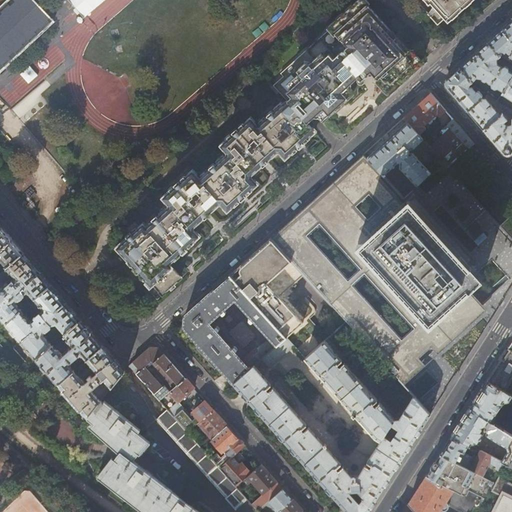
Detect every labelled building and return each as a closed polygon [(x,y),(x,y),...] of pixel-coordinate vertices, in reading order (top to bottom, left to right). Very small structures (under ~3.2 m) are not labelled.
[(44,11),(34,0),(9,0),(0,9),(0,70),(53,22),(44,11)] [(331,54),(327,58),(323,53),(322,54),(295,78),(295,79),(298,83),(288,92),(291,97),(287,101),(307,123),(317,115),(323,121),(354,93),(351,88),(349,88),(349,86),(358,79),(361,82),(370,75),(372,76),(375,75),(388,91),(392,88),(413,69),(420,63),(364,0),(363,0),(330,30),(335,36),(337,34),(341,39),(342,39),(346,43),(344,47),(346,49),(335,58),(331,54)] [(430,0),(435,5),(431,10),(440,21),(447,15),(451,19),(471,0),(430,0)] [(66,3),(57,11),(63,18),(72,10),(66,3)] [(511,20),(510,22),(501,30),(509,39),(511,41),(511,20)] [(511,41),(509,39),(501,30),(494,36),(487,42),(499,56),(501,51),(511,58),(511,41)] [(499,58),(499,56),(487,42),(473,55),(459,68),(471,82),(476,77),(481,78),(483,81),(487,81),(491,84),(492,87),(495,89),(498,88),(503,92),(508,84),(511,77),(511,74),(507,71),(507,68),(504,66),(501,67),(499,66),(502,61),(499,58)] [(468,85),(471,82),(459,68),(452,74),(446,79),(446,87),(455,97),(467,111),(482,99),(482,95),(479,91),(481,89),(474,85),(472,87),(468,87),(468,85)] [(278,95),(280,93),(272,84),(270,85),(278,95)] [(511,86),(508,84),(503,92),(502,94),(511,100),(511,108),(511,109),(511,86)] [(440,104),(431,93),(417,106),(404,117),(408,121),(419,133),(426,128),(424,125),(427,122),(430,124),(437,118),(435,116),(437,114),(439,116),(445,110),(440,104)] [(485,98),(482,99),(467,111),(474,120),(483,130),(502,114),(499,111),(497,113),(485,98)] [(307,123),(287,101),(260,125),(259,127),(257,127),(257,125),(251,118),(224,143),(221,143),(221,144),(223,146),(227,151),(229,152),(230,154),(248,174),(250,174),(252,174),(278,151),(279,148),(280,148),(280,151),(286,157),(315,132),(309,125),(307,126),(307,123)] [(504,123),(507,120),(502,114),(483,130),(495,144),(504,154),(511,154),(511,152),(511,109),(509,113),(511,114),(511,117),(511,118),(511,123),(508,125),(504,123)] [(474,143),(453,119),(437,135),(435,133),(426,141),(440,157),(448,165),(467,149),(474,143)] [(415,185),(429,172),(412,153),(408,152),(407,149),(410,146),(412,147),(420,140),(423,142),(423,145),(436,160),(440,157),(426,141),(419,133),(408,121),(367,158),(383,174),(384,173),(384,172),(395,161),(399,161),(399,167),(415,185)] [(249,176),(250,174),(248,174),(230,154),(227,155),(202,177),(201,179),(199,179),(199,177),(193,171),(164,197),(170,203),(172,204),(172,206),(190,226),(194,226),(220,204),(221,201),(222,201),(222,204),(228,210),(257,184),(251,177),(249,176)] [(472,265),(471,266),(464,259),(466,257),(415,201),(414,201),(407,193),(403,197),(383,174),(367,158),(363,154),(345,170),(317,195),(286,224),(270,238),(304,275),(397,378),(403,372),(406,375),(421,361),(419,359),(431,348),(433,350),(482,305),(469,290),(482,278),(475,271),(476,270),(476,268),(476,267),(475,266),(474,265),(473,265),(472,265)] [(191,229),(190,226),(172,206),(169,206),(147,226),(144,223),(143,223),(118,246),(151,284),(152,283),(163,295),(180,279),(182,277),(171,264),(169,263),(168,261),(171,261),(199,236),(194,230),(191,229)] [(64,237),(71,230),(64,222),(56,229),(64,237)] [(0,261),(6,268),(23,253),(10,238),(1,227),(0,228),(0,261)] [(483,232),(473,241),(478,245),(487,237),(483,232)] [(230,274),(229,275),(285,337),(286,338),(303,323),(280,297),(304,275),(270,238),(251,255),(237,268),(236,269),(236,271),(237,272),(237,273),(232,277),(230,274)] [(6,284),(4,285),(0,281),(0,318),(5,325),(21,311),(25,307),(19,300),(19,299),(21,299),(25,295),(26,293),(28,295),(30,293),(32,295),(31,298),(33,300),(51,285),(34,265),(23,253),(6,268),(15,279),(7,285),(6,284)] [(0,279),(2,282),(8,277),(3,271),(0,273),(0,279)] [(276,345),(285,337),(229,275),(216,287),(194,307),(185,315),(184,328),(233,384),(249,368),(234,351),(237,348),(235,345),(233,344),(230,347),(216,331),(219,329),(219,327),(217,325),(215,325),(213,327),(208,322),(220,311),(222,313),(224,313),(225,311),(225,310),(224,308),(235,298),(250,316),(248,318),(248,320),(249,321),(252,322),(254,320),(276,345)] [(31,321),(30,320),(21,311),(5,325),(20,342),(66,303),(57,293),(51,285),(33,300),(30,303),(36,309),(40,306),(43,309),(42,311),(31,321)] [(35,359),(52,345),(43,335),(45,330),(48,331),(51,328),(51,325),(56,324),(64,334),(81,320),(73,311),(66,303),(20,342),(35,359)] [(52,344),(52,345),(35,359),(58,385),(74,371),(69,364),(81,354),(87,360),(103,346),(91,332),(81,320),(64,334),(67,338),(66,340),(66,343),(70,348),(61,355),(52,344)] [(61,337),(58,334),(52,339),(55,342),(61,337)] [(64,341),(61,337),(55,342),(58,346),(64,341)] [(286,338),(285,337),(276,345),(262,357),(270,366),(292,346),(286,338)] [(307,425),(272,386),(267,391),(265,388),(270,384),(254,365),(249,368),(233,384),(347,511),(367,511),(413,441),(430,414),(414,397),(400,418),(396,419),(325,341),(305,359),(305,360),(353,414),(352,415),(354,417),(356,417),(375,438),(380,441),(368,461),(373,465),(372,467),(366,464),(359,474),(352,475),(344,466),(338,470),(337,468),(342,464),(326,447),(327,445),(326,444),(325,443),(324,444),(309,427),(304,432),(303,431),(302,430),(307,425)] [(113,357),(103,346),(87,360),(95,371),(95,372),(92,375),(89,372),(86,375),(88,378),(83,381),(74,371),(58,385),(85,417),(100,400),(91,390),(91,389),(95,386),(97,388),(98,387),(100,388),(106,382),(110,388),(125,371),(113,357)] [(142,354),(128,366),(158,399),(168,391),(184,377),(167,358),(157,347),(150,347),(142,354)] [(511,351),(508,349),(500,360),(488,380),(504,390),(509,382),(508,378),(511,373),(511,351)] [(189,383),(184,377),(168,391),(177,400),(193,387),(189,383)] [(511,402),(511,395),(504,390),(488,380),(479,394),(470,408),(490,421),(503,401),(505,401),(508,401),(511,402)] [(138,432),(140,429),(103,400),(102,401),(100,400),(85,417),(91,421),(90,423),(102,434),(101,435),(120,450),(102,474),(101,476),(147,511),(203,511),(202,511),(197,506),(194,509),(166,487),(168,485),(160,479),(156,475),(153,478),(132,461),(138,454),(139,454),(149,442),(138,432)] [(172,415),(182,406),(177,400),(166,409),(172,415)] [(192,419),(182,406),(172,415),(186,431),(198,422),(212,409),(207,403),(204,400),(191,410),(195,416),(192,419)] [(511,435),(490,421),(470,408),(461,421),(451,436),(468,445),(470,445),(471,443),(474,444),(475,442),(477,443),(483,433),(483,431),(481,430),(482,428),(481,426),(485,425),(487,427),(486,429),(487,431),(486,433),(486,435),(506,447),(508,452),(502,461),(505,463),(511,466),(511,435)] [(236,510),(247,499),(239,491),(236,487),(217,466),(209,456),(186,431),(172,415),(166,409),(155,419),(224,496),(225,497),(225,499),(235,510),(236,510)] [(218,416),(212,409),(198,422),(211,437),(212,438),(226,425),(218,416)] [(346,427),(338,418),(328,427),(336,436),(346,427)] [(234,434),(226,425),(212,438),(211,437),(209,439),(220,451),(225,447),(227,449),(218,456),(214,452),(209,456),(217,466),(228,457),(236,450),(243,444),(234,434)] [(502,461),(480,451),(475,460),(463,453),(468,445),(451,436),(446,444),(440,454),(481,476),(487,465),(500,472),(505,463),(502,461)] [(241,456),(236,450),(228,457),(217,466),(236,487),(261,464),(259,462),(249,471),(242,463),(240,465),(237,461),(241,456)] [(438,511),(440,511),(444,511),(447,509),(447,505),(445,502),(453,489),(462,494),(465,490),(486,500),(494,483),(481,476),(440,454),(433,465),(417,490),(408,504),(414,511),(438,511)] [(270,474),(261,464),(236,487),(239,491),(249,482),(250,482),(252,480),(261,490),(259,492),(262,495),(277,482),(270,474)] [(511,511),(511,482),(499,475),(494,483),(486,500),(479,511),(511,511)] [(278,511),(293,499),(284,490),(277,482),(262,495),(251,504),(257,511),(268,502),(277,511),(278,511)] [(299,507),(293,499),(278,511),(300,511),(302,511),(299,507)]
